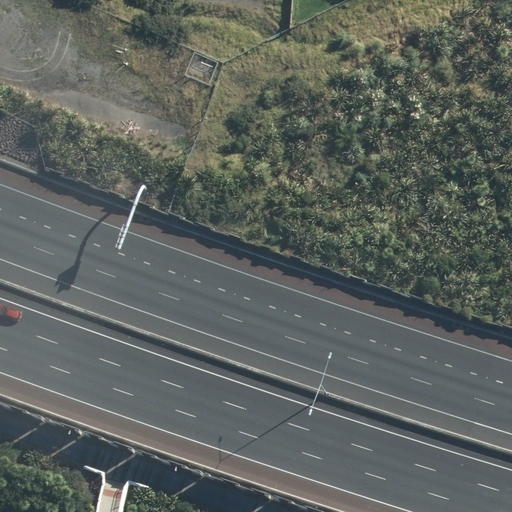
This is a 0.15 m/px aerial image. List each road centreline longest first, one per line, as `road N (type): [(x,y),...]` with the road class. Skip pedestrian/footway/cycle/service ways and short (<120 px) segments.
road 1 (motorway): [(0,232),(511,409)]
road 2 (motorway): [(511,494),(0,326)]
